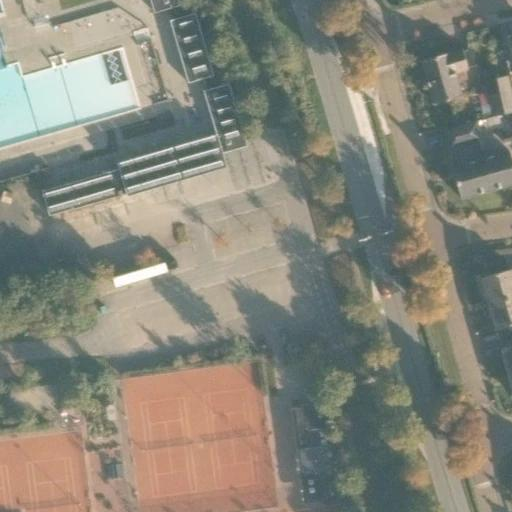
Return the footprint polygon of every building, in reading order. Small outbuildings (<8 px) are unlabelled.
[(179,7),(177,0),(149,0),(153,14),(179,7)] [(212,76),(194,13),(170,21),(188,84),(212,76)] [(467,70),(461,50),(448,54),(448,52),(419,61),(432,104),(461,96),(454,73),(467,70)] [(511,111),(511,92),(508,76),(484,81),(492,116),(511,111)] [(246,147),(228,84),(203,91),(216,134),(209,136),(215,156),(246,147)] [(486,152),(477,119),(443,129),(453,166),(451,167),(459,199),(511,183),(511,166),(508,151),(484,158),(482,153),(486,152)] [(192,168),(186,148),(137,162),(142,182),(192,168)] [(133,192),(126,167),(40,192),(48,217),(133,192)] [(480,278),(487,305),(511,297),(511,268),(511,269),(480,278)] [(511,324),(511,297),(487,305),(495,330),(511,324)] [(511,371),(511,345),(500,349),(507,373),(511,371)] [(331,445),(326,404),(293,409),(299,449),(297,449),(300,477),(326,474),(328,482),(338,481),(333,444),(331,445)]
